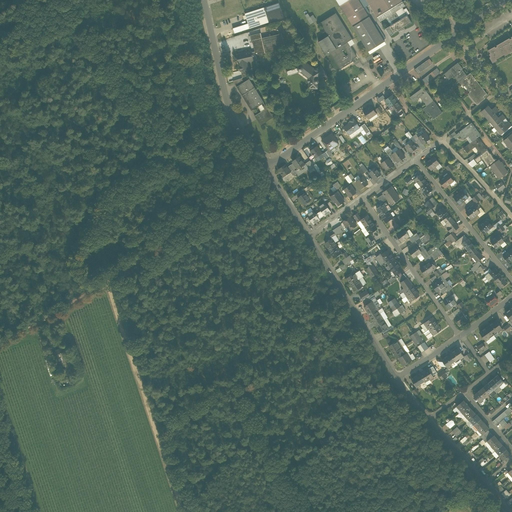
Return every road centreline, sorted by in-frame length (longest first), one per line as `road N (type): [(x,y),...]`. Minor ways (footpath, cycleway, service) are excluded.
road 1 (unclassified): [(264,166),(138,259),(0,340)]
road 2 (track): [(106,279),(184,511)]
road 3 (residential): [(264,166),(452,35)]
road 4 (residential): [(264,166),(228,109),(203,0)]
road 5 (residential): [(361,198),(460,336)]
road 6 (residential): [(309,236),(397,378)]
road 7 (residential): [(416,160),(511,282)]
